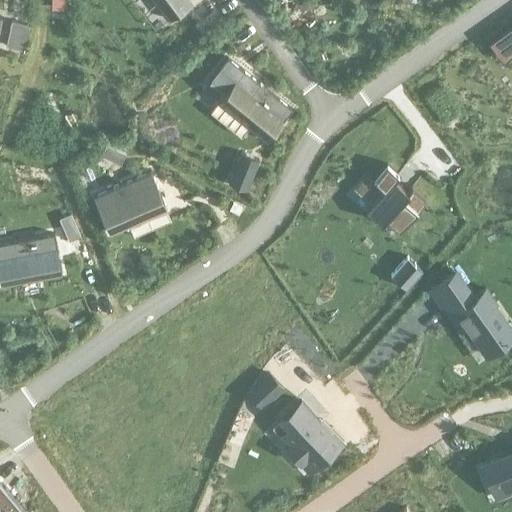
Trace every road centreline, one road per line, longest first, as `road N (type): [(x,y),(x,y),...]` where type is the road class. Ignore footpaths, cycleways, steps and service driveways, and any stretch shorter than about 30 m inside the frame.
road 1 (residential): [(7,415),(278,224),(330,117)]
road 2 (residential): [(497,0),(330,117)]
road 3 (residential): [(246,0),(330,117)]
